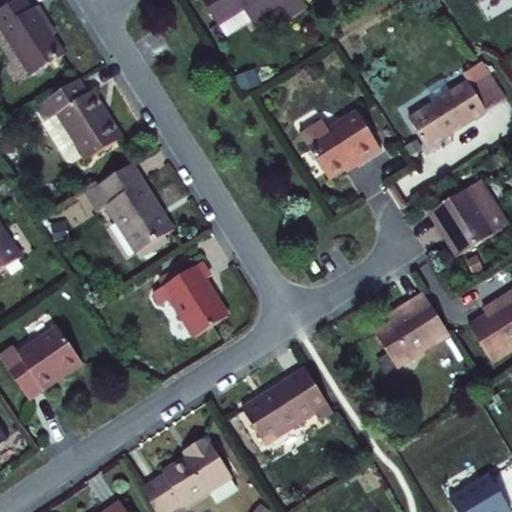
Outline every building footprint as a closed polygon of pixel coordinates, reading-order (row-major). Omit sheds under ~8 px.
[(4,0),(0,3),(0,39),(25,78),(60,54),(47,36),(38,23),(43,20),(32,4),(24,9),(18,0),(4,0)] [(193,0),(212,25),(235,10),(243,21),(269,2),(280,17),(301,3),(298,0),(193,0)] [(38,23),(47,36),(52,33),(43,20),(38,23)] [(466,72),(406,109),(426,140),(486,101),(466,72)] [(81,96),(82,95),(71,78),(28,106),(39,124),(37,126),(61,164),(67,166),(79,159),(82,163),(117,139),(102,114),(95,119),(81,96)] [(87,91),(82,95),(81,96),(95,119),(102,114),(87,91)] [(323,174),(338,164),(350,156),(353,163),(378,146),(351,107),(338,115),(322,125),(316,115),(293,129),(323,174)] [(350,156),(338,164),(342,170),(353,163),(350,156)] [(128,162),(95,183),(106,201),(101,204),(132,253),(168,231),(152,207),(157,204),(128,162)] [(479,173),(468,180),(486,207),(497,199),(479,173)] [(486,207),(468,180),(431,204),(460,248),(509,217),(497,199),(486,207)] [(173,228),(157,204),(152,207),(168,231),(173,228)] [(460,248),(431,204),(426,207),(456,251),(460,248)] [(0,219),(0,259),(19,246),(0,219)] [(162,277),(166,284),(195,265),(191,257),(162,277)] [(200,261),(195,265),(166,284),(161,287),(193,339),(227,317),(203,279),(209,275),(200,261)] [(491,301),(468,316),(490,352),(511,338),(511,279),(487,296),(491,301)] [(403,306),(391,313),(374,325),(398,362),(451,325),(423,283),(399,299),(403,306)] [(387,306),(391,313),(403,306),(399,299),(387,306)] [(9,333),(0,339),(0,351),(29,392),(44,382),(40,377),(60,363),(63,368),(81,353),(52,312),(13,338),(9,333)] [(292,367),(240,401),(264,439),(316,405),(320,413),(335,403),(306,359),(292,367)] [(210,427),(191,438),(195,444),(190,447),(166,461),(169,465),(144,480),(162,510),(169,505),(187,495),(190,499),(237,470),(215,435),(210,427)] [(185,441),(190,447),(195,444),(191,438),(185,441)] [(466,494),(476,511),(511,511),(511,478),(507,470),(466,494)] [(139,511),(128,497),(124,491),(94,511),(139,511)] [(145,511),(133,494),(128,497),(139,511),(145,511)]
